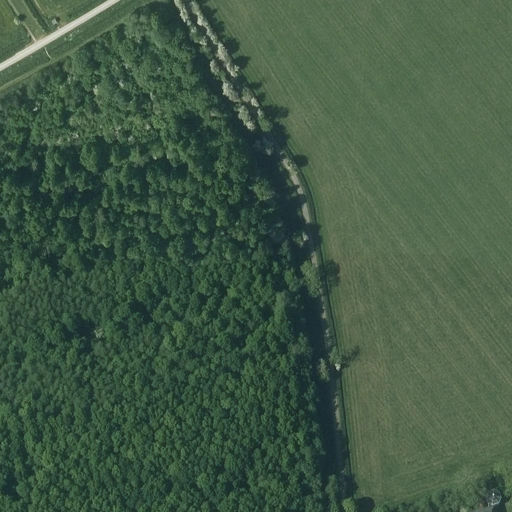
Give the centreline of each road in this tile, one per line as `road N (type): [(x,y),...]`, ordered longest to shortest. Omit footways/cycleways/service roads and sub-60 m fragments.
road 1 (track): [(186,0),(301,196),(344,511)]
road 2 (unclassified): [(0,67),(113,0)]
